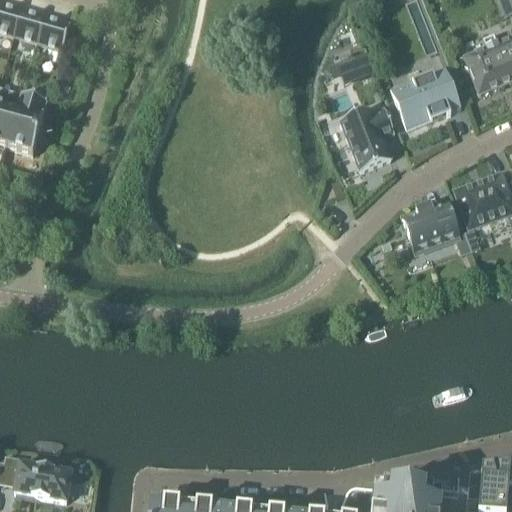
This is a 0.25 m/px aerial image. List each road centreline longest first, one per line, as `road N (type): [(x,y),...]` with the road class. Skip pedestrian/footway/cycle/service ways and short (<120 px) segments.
road 1 (residential): [(511,452),(280,492),(136,484),(135,511)]
road 2 (residential): [(511,136),(409,199),(291,305),(242,321)]
road 3 (unclassified): [(242,321),(0,303)]
